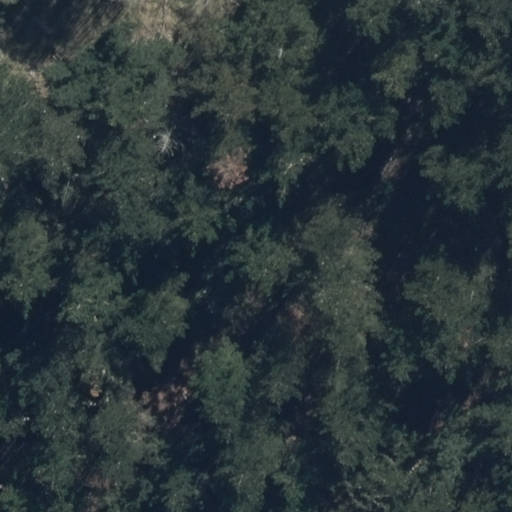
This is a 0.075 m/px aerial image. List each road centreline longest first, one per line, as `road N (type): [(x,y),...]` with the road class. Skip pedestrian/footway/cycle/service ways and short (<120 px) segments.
road 1 (track): [(511,48),(382,126),(0,322)]
road 2 (track): [(290,511),(511,296)]
